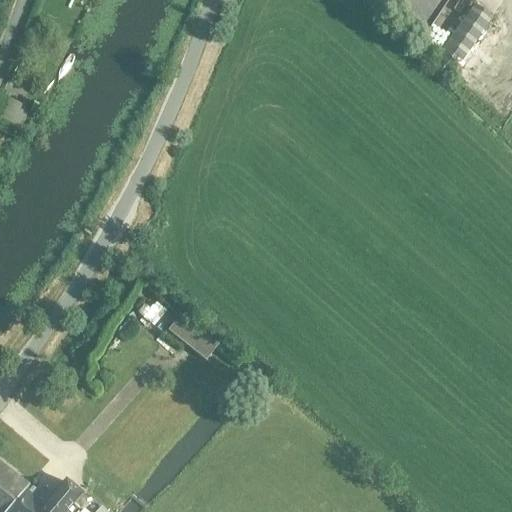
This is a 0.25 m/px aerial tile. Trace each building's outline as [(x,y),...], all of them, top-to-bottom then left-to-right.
[(442,51),(471,0),(451,0),(427,42),(442,51)] [(477,4),(442,51),(461,65),(496,17),(477,4)] [(169,328),(207,359),(216,346),(178,317),(169,328)] [(0,462),(0,511),(28,511),(29,511),(24,507),(23,509),(20,506),(34,489),(0,462)] [(68,511),(81,496),(66,483),(50,501),(34,489),(20,506),(23,509),(24,507),(29,511),(28,511),(68,511)]
